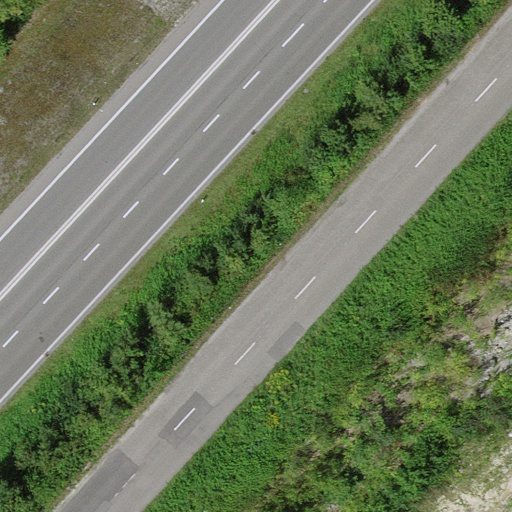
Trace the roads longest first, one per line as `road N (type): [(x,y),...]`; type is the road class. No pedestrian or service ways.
road 1 (residential): [(511,74),(123,511)]
road 2 (trunk): [(276,0),(0,296)]
